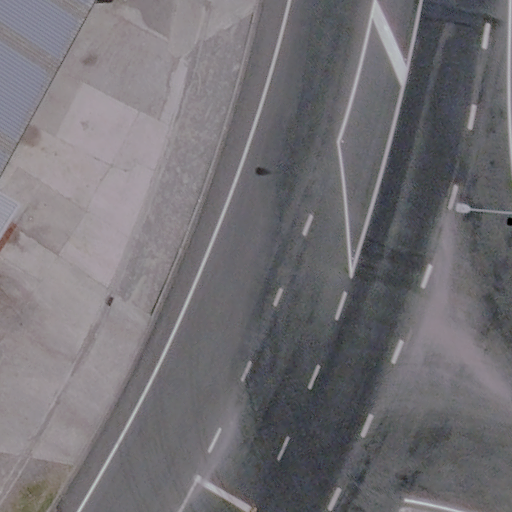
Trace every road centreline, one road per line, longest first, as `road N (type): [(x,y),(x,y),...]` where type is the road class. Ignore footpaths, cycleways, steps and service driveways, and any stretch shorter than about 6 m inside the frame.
road 1 (tertiary): [(258,450),(341,232),(395,0)]
road 2 (unclassified): [(368,511),(258,450)]
